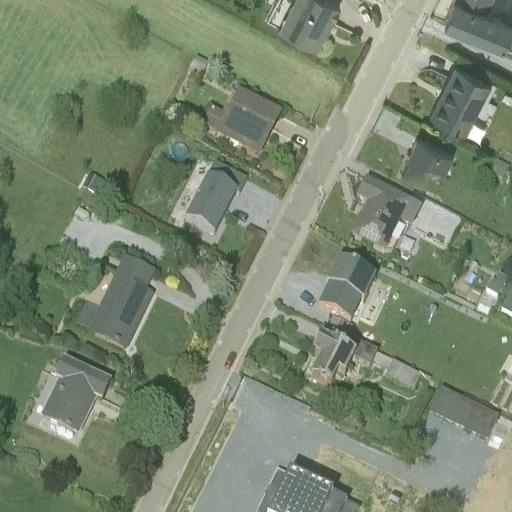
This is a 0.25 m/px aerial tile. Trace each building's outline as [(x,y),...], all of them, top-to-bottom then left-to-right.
[(284,0),(275,18),(315,39),(322,26),(323,27),(336,0),(284,0)] [(485,3),(478,0),(445,0),(440,13),(501,38),(501,37),(511,13),(510,13),(485,3)] [(511,13),(501,37),(511,41),(511,10),(510,13),(511,13)] [(452,58),(427,106),(463,125),(489,75),(453,56),(452,58)] [(214,144),(213,145),(257,168),(280,123),(235,101),(223,126),(214,144)] [(214,144),(223,126),(209,119),(199,137),(214,144)] [(407,152),(398,169),(434,187),(451,152),(453,149),(421,133),(417,131),(414,129),(403,150),(407,152)] [(493,169),(485,186),(500,194),(509,177),(493,169)] [(204,184),(183,229),(212,244),(234,200),(204,184)] [(397,232),(407,212),(363,189),(354,208),(364,214),(348,247),(382,263),(397,232)] [(80,199),(72,213),(92,224),(100,210),(80,199)] [(407,212),(397,232),(409,238),(419,218),(407,212)] [(114,285),(85,345),(123,364),(151,307),(143,303),(153,284),(121,269),(114,285)] [(335,269),(322,294),(360,313),(373,287),(335,269)] [(488,294),(483,303),(494,309),(504,291),(495,286),(491,293),(488,294)] [(325,353),(352,366),(357,353),(349,349),(354,338),(331,326),(320,350),(325,353)] [(325,353),(320,350),(318,349),(309,367),(316,371),(306,390),(327,401),(332,390),(335,386),(341,389),(350,371),(353,366),(352,366),(325,353)] [(353,366),(350,371),(366,379),(370,372),(386,380),(383,386),(411,400),(419,385),(390,371),(374,363),(375,362),(357,353),(352,366),(353,366)] [(55,392),(37,430),(77,449),(95,411),(99,413),(101,410),(109,392),(61,369),(51,390),(55,392)] [(335,386),(332,390),(340,394),(343,390),(341,389),(335,386)] [(437,398),(425,423),(431,426),(483,451),(495,426),(437,398)] [(270,511),(283,486),(275,482),(259,511),(270,511)] [(283,486),(270,511),(329,511),(333,505),(315,496),(316,492),(305,487),(303,491),(285,482),(283,486)]
